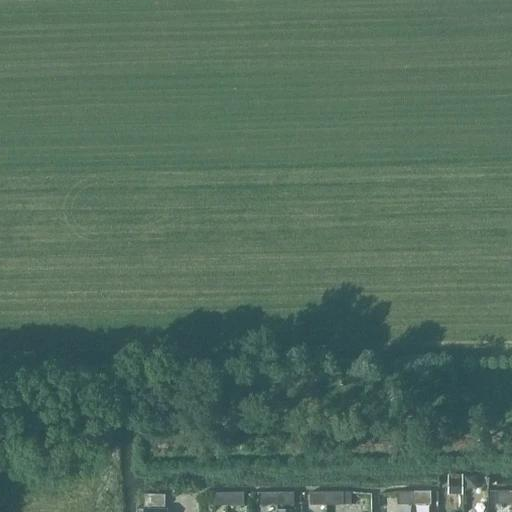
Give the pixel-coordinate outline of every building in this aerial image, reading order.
[(477,476),(464,476),(464,491),(477,491),(477,476)] [(449,480),(449,492),(462,492),(462,480),(449,480)] [(511,505),(511,491),(496,492),(496,505),(511,505)] [(351,492),(326,493),(326,506),(351,506),(351,492)] [(412,505),(412,492),(397,492),(397,505),(412,505)] [(431,492),(412,492),(412,505),(431,505),(431,492)] [(277,493),(260,493),(261,507),(277,507),(277,493)] [(294,493),(277,493),(277,507),(294,506),(294,493)] [(326,493),(310,493),(310,507),(326,506),(326,493)] [(227,507),(227,494),(210,494),(210,507),(227,507)] [(244,494),(227,494),(227,507),(244,507),(244,494)] [(144,506),(163,508),(165,508),(165,496),(145,495),(144,506)]
